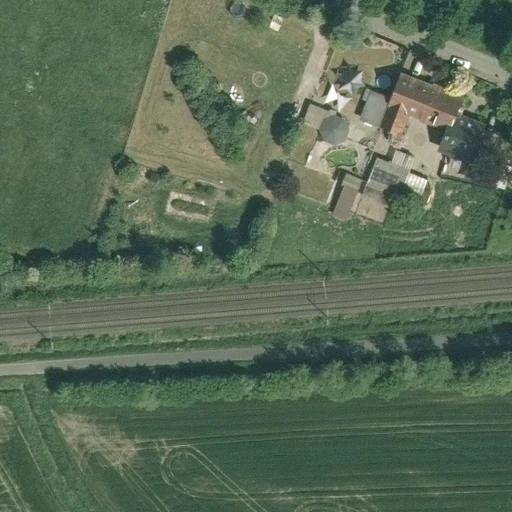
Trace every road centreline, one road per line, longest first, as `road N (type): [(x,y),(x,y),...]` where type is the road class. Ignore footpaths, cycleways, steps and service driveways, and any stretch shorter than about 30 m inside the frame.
road 1 (unclassified): [(511,337),(0,369)]
road 2 (residential): [(339,0),(511,70)]
